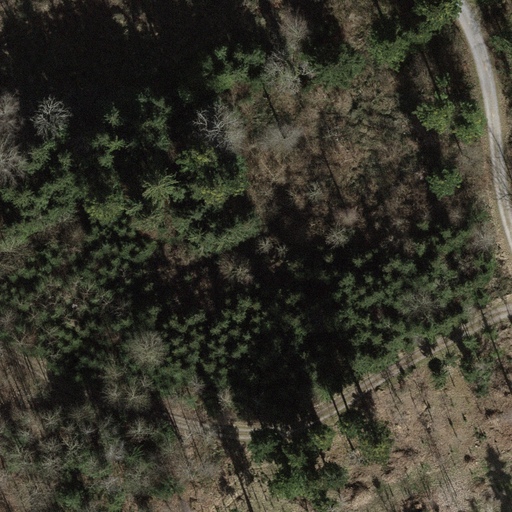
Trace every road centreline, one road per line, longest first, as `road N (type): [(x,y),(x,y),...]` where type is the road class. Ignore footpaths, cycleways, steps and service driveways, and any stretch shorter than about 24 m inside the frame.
road 1 (track): [(511,309),(318,417),(271,433),(218,431),(106,401),(0,346)]
road 2 (track): [(511,230),(484,64),(458,0)]
